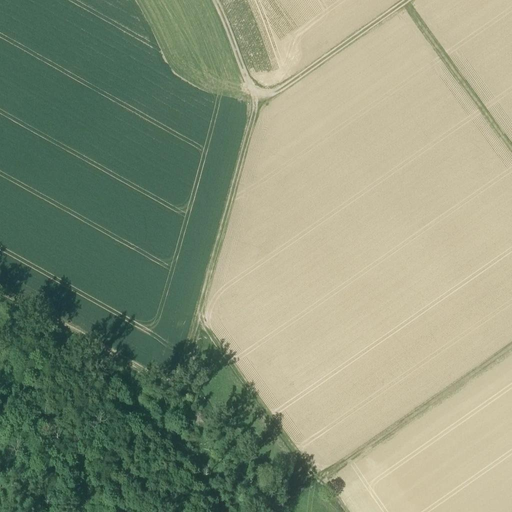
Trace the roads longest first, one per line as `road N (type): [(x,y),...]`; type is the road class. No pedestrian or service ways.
road 1 (track): [(259,95),(179,375)]
road 2 (track): [(407,2),(270,97),(254,90),(217,0)]
road 3 (track): [(349,511),(325,477),(511,348)]
road 4 (track): [(411,0),(511,147)]
